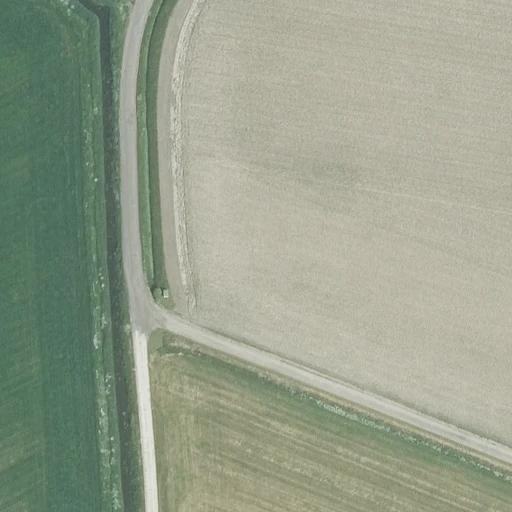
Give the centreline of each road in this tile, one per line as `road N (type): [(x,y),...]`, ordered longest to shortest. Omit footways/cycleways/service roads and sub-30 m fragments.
road 1 (track): [(143,0),(126,109),(136,313)]
road 2 (track): [(136,313),(150,511)]
